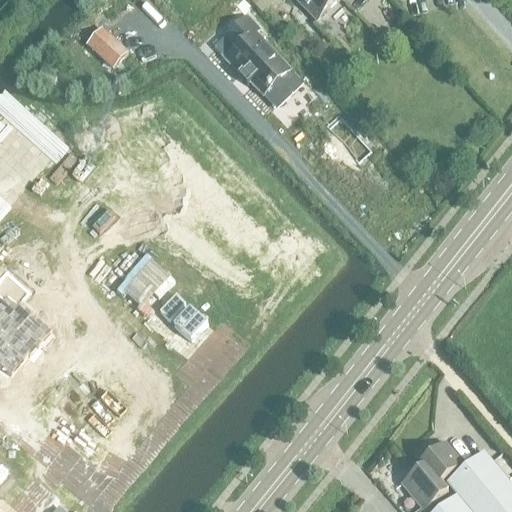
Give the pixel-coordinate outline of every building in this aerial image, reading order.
[(253,0),(251,2),(263,14),(278,0),(253,0)] [(295,0),(317,22),(338,0),(295,0)] [(250,84),(262,97),(289,71),(254,34),(258,31),(246,18),(226,38),(237,49),(225,61),(226,62),(228,59),(250,83),(250,84)] [(87,49),(113,72),(129,54),(103,31),(87,49)] [(38,81),(55,88),(63,68),(46,61),(38,81)] [(30,361),(42,348),(47,352),(57,341),(32,319),(37,314),(25,304),(32,296),(10,276),(0,286),(0,297),(6,303),(0,309),(0,367),(11,378),(28,360),(30,361)] [(441,486),(464,467),(454,456),(463,448),(456,440),(447,447),(443,443),(419,463),(421,466),(399,484),(404,490),(411,498),(422,511),(446,491),(441,486)] [(453,497),(434,511),(511,511),(511,489),(483,455),(445,487),(453,497)]
